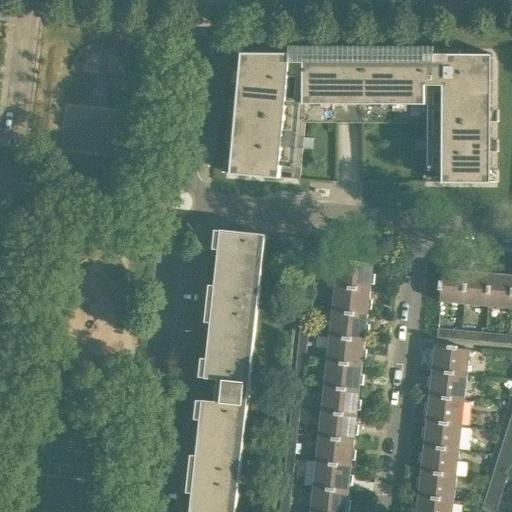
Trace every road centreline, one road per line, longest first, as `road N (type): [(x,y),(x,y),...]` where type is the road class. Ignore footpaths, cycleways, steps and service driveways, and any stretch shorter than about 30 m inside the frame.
road 1 (residential): [(145,511),(181,204)]
road 2 (residential): [(385,511),(421,225)]
road 3 (residential): [(421,225),(181,204)]
road 4 (residential): [(181,204),(211,0)]
road 5 (residential): [(181,204),(4,184)]
road 6 (residential): [(30,0),(14,139)]
